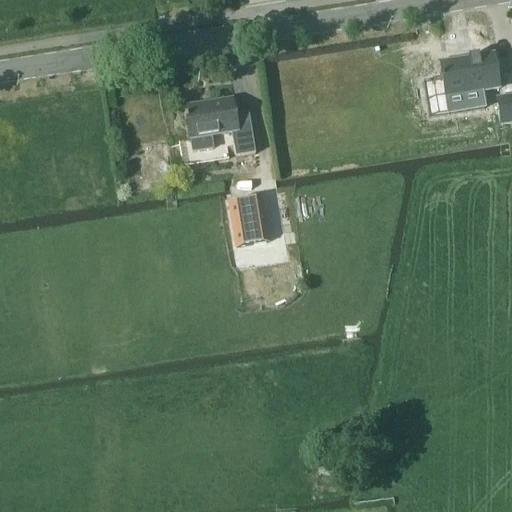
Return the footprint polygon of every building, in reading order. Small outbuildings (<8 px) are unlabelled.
[(445,99),(499,90),(494,55),(440,64),(445,99)] [(501,126),(511,124),(511,97),(497,100),(501,126)] [(190,143),(179,145),(183,166),(229,160),(226,147),(233,146),(236,158),(255,156),(248,114),(234,116),(232,101),(185,108),(190,143)] [(264,197),(245,200),(249,237),(269,234),(264,197)] [(321,435),(317,474),(339,476),(342,436),(321,435)]
